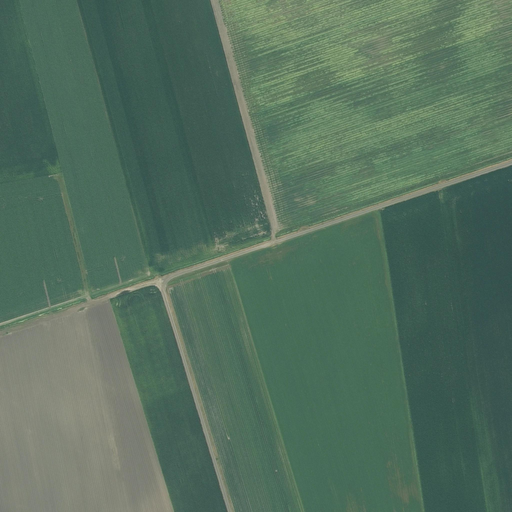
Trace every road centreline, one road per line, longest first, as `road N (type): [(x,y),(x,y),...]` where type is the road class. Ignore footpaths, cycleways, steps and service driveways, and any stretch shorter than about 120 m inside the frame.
road 1 (track): [(229,511),(160,280),(511,162)]
road 2 (track): [(160,280),(8,330)]
